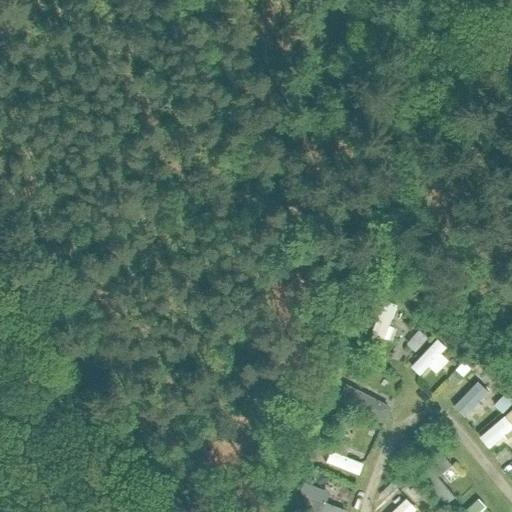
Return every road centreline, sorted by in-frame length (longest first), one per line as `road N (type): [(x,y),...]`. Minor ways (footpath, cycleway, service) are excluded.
road 1 (track): [(365,511),(380,455),(405,425),(430,415),(446,418),(511,495)]
road 2 (track): [(106,511),(20,363)]
